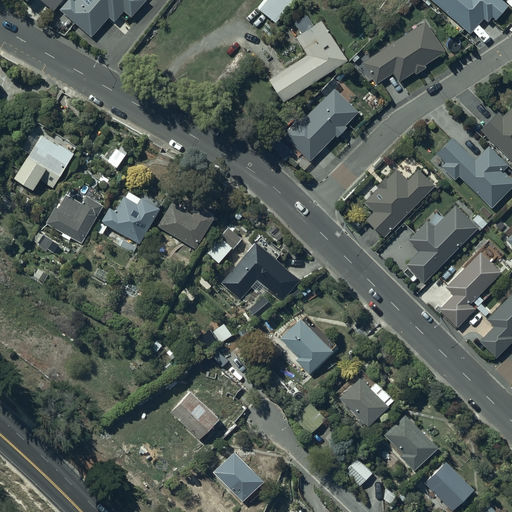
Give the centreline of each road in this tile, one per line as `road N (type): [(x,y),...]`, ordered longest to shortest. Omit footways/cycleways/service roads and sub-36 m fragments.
road 1 (residential): [(511,47),(402,118),(305,215)]
road 2 (tertiary): [(305,215),(484,393)]
road 3 (tertiary): [(97,82),(254,172),(305,215)]
road 4 (residential): [(360,511),(268,419)]
road 5 (trunk): [(88,511),(0,427)]
